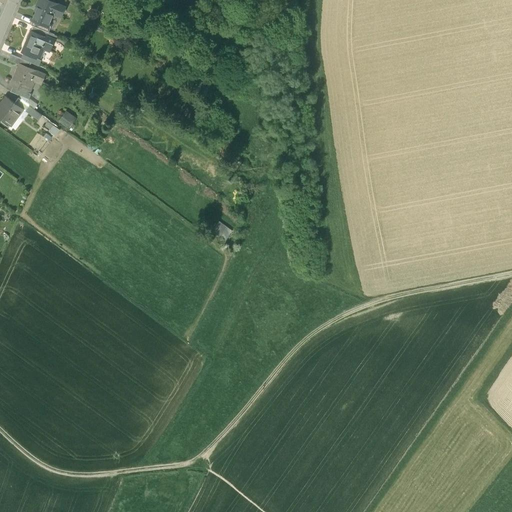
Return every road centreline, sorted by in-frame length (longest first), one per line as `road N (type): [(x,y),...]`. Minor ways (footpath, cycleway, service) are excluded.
road 1 (track): [(511,273),(397,293),(328,320),(194,458)]
road 2 (track): [(194,458),(59,472),(0,428)]
